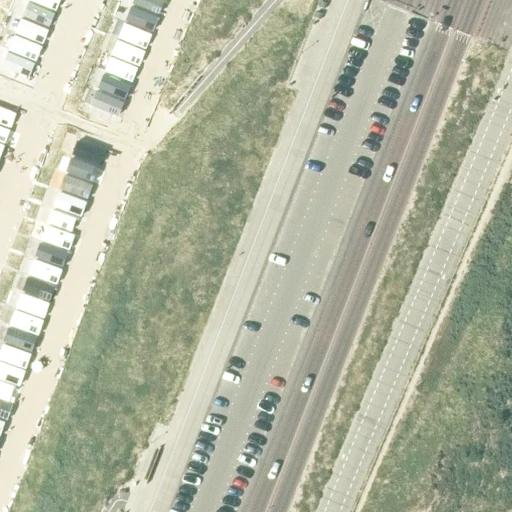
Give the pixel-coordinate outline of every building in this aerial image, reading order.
[(32,0),(27,17),(24,16),(19,31),(48,40),(60,0),(32,0)] [(133,0),(127,18),(152,26),(157,10),(159,10),(162,0),(133,0)] [(118,36),(144,46),(149,31),(123,21),(118,36)] [(116,39),(90,104),(117,115),(143,50),(116,39)] [(12,41),(13,71),(39,70),(38,40),(12,41)] [(0,100),(0,115),(14,119),(17,104),(0,100)] [(0,136),(7,139),(11,126),(0,121),(0,136)] [(52,206),(78,216),(102,151),(76,142),(52,206)] [(33,226),(0,335),(0,399),(6,380),(7,381),(11,366),(26,370),(67,236),(33,226)]
